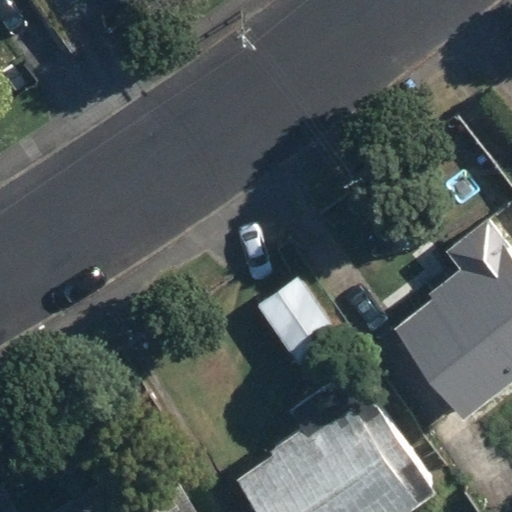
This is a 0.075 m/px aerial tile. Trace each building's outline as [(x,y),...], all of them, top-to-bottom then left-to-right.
[(389,296),(473,410),(511,381),(511,222),(504,212),(389,296)] [(345,329),(302,266),(255,298),(299,361),(345,329)] [(248,456),(280,511),(399,511),(435,491),(372,384),(248,456)] [(37,503),(43,511),(199,511),(142,430),(37,503)] [(511,511),(511,494),(487,511),(511,511)]
